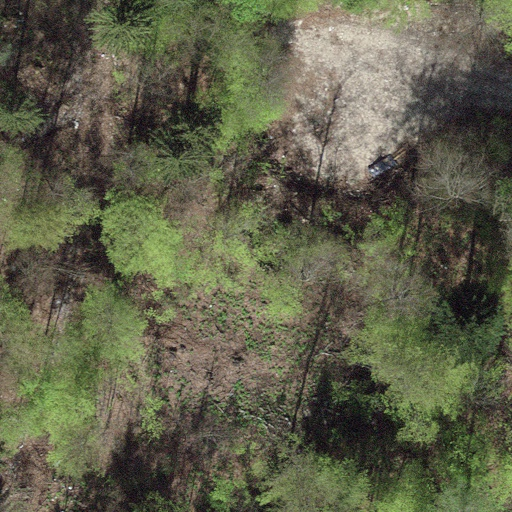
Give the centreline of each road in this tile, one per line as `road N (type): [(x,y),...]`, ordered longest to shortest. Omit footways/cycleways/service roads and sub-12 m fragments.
road 1 (track): [(95,0),(102,273),(32,511)]
road 2 (track): [(511,75),(364,40),(258,0)]
